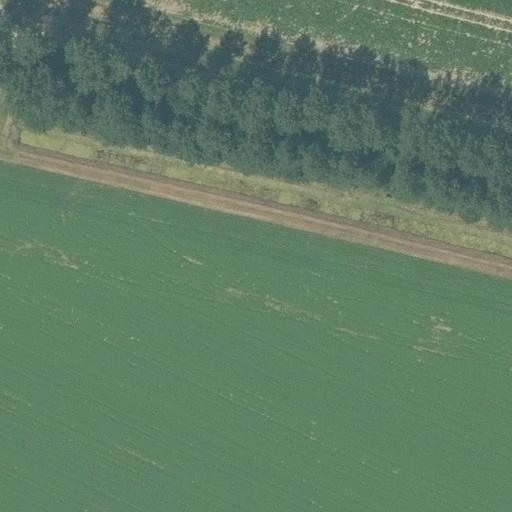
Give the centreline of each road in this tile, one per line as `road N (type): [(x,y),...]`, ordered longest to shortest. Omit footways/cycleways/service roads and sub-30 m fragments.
road 1 (unclassified): [(511,157),(0,30)]
road 2 (track): [(0,152),(511,271)]
road 3 (track): [(511,107),(89,0)]
